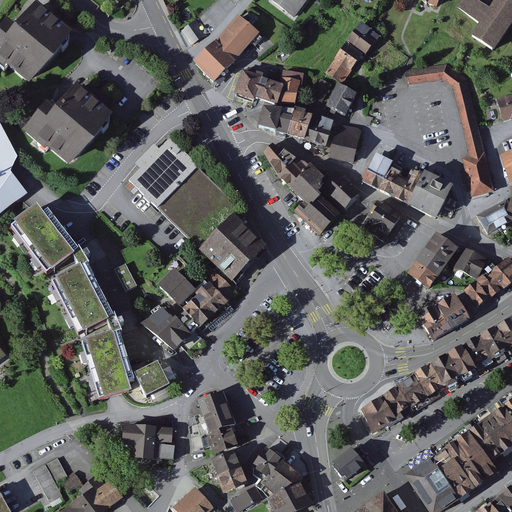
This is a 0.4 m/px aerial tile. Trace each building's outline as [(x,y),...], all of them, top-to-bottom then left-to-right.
[(306,0),(271,0),(271,1),(292,17),(306,0)] [(511,0),(460,0),(455,8),(479,25),(470,38),(490,51),(511,19),(511,0)] [(8,66),(30,86),(76,37),(38,4),(17,29),(9,23),(0,33),(0,65),(5,70),(8,66)] [(240,18),(217,44),(235,63),(260,35),(240,18)] [(184,27),(190,44),(207,38),(200,21),(184,27)] [(362,26),(349,43),(365,56),(378,38),(362,26)] [(217,44),(195,64),(213,83),(235,63),(217,44)] [(360,59),(345,49),(328,73),(343,83),(360,59)] [(448,65),(404,71),(407,88),(442,83),(443,83),(454,92),(469,157),(461,159),(472,198),(495,193),(468,79),(448,65)] [(263,81),(243,74),(235,95),(255,102),(256,99),(263,81)] [(285,80),(283,89),(279,104),(295,107),(301,83),(285,80)] [(283,89),(263,81),(256,99),(278,107),(279,104),(283,89)] [(330,86),(320,82),(312,99),(323,104),(330,86)] [(358,96),(339,87),(329,106),(348,116),(358,96)] [(114,117),(78,89),(58,111),(49,104),(26,133),(71,169),(114,117)] [(511,98),(498,102),(503,121),(511,118),(511,98)] [(260,127),(279,133),(287,109),(266,109),(260,127)] [(287,109),(279,133),(306,141),(313,118),(287,109)] [(313,118),(306,141),(326,148),(334,125),(313,118)] [(0,125),(0,218),(28,196),(12,175),(18,160),(0,125)] [(354,165),(362,131),(339,126),(332,160),(354,165)] [(128,182),(201,251),(236,215),(244,207),(170,137),(128,182)] [(278,178),(296,159),(273,147),(264,154),(278,178)] [(511,152),(501,157),(511,184),(511,183),(511,152)] [(363,182),(381,191),(392,169),(395,164),(378,155),(363,182)] [(278,178),(291,190),(311,167),(296,159),(278,178)] [(291,190),(309,207),(320,195),(330,184),(311,167),(291,190)] [(381,191),(411,206),(422,184),(392,169),(381,191)] [(422,184),(411,206),(438,221),(455,188),(428,174),(422,184)] [(320,195),(343,216),(358,198),(336,178),(330,184),(320,195)] [(299,218),(322,238),(343,216),(320,195),(309,207),(299,218)] [(511,198),(479,217),(489,235),(511,222),(511,198)] [(404,220),(382,207),(370,229),(392,241),(404,220)] [(38,209),(17,225),(55,274),(76,258),(38,209)] [(234,286),(268,248),(236,215),(201,251),(234,286)] [(461,252),(438,236),(408,276),(431,293),(461,252)] [(490,263),(465,249),(454,269),(479,282),(490,263)] [(502,293),(511,284),(511,264),(509,261),(490,276),(502,293)] [(116,272),(127,295),(137,291),(126,267),(116,272)] [(83,271),(59,282),(86,336),(110,324),(83,271)] [(161,289),(181,310),(198,293),(178,273),(161,289)] [(181,310),(203,332),(240,296),(218,274),(198,293),(181,310)] [(491,300),(502,293),(490,276),(479,283),(491,300)] [(468,316),(491,300),(479,283),(458,297),(468,316)] [(470,319),(468,316),(458,297),(440,307),(453,328),(470,319)] [(431,341),(453,328),(440,307),(419,319),(431,341)] [(181,310),(172,318),(164,309),(153,318),(162,327),(157,333),(179,355),(203,332),(181,310)] [(511,350),(511,325),(501,332),(511,350)] [(497,364),(511,355),(511,350),(501,332),(484,341),(497,364)] [(114,337),(90,345),(107,402),(132,394),(114,337)] [(481,372),(497,364),(484,341),(467,351),(481,372)] [(464,382),(481,372),(467,351),(451,360),(464,382)] [(448,392),(464,382),(451,360),(434,370),(448,392)] [(169,386),(158,364),(135,376),(146,398),(169,386)] [(431,402),(448,392),(434,370),(417,380),(431,402)] [(415,413),(431,402),(417,380),(401,391),(415,413)] [(399,423),(415,413),(401,391),(385,401),(399,423)] [(216,458),(241,447),(234,428),(239,426),(227,393),(200,402),(203,414),(195,417),(197,425),(189,427),(192,455),(205,451),(203,439),(209,437),(216,458)] [(374,439),(399,423),(385,401),(359,418),(374,439)] [(493,464),(511,451),(511,415),(507,407),(471,434),(493,464)] [(159,428),(124,427),(123,459),(159,460),(159,428)] [(493,464),(471,434),(448,449),(477,492),(500,473),(493,464)] [(462,502),(477,492),(448,449),(433,459),(462,502)] [(352,452),(333,467),(347,484),(366,469),(352,452)] [(249,483),(235,454),(213,464),(227,493),(249,483)] [(300,484),(272,454),(256,479),(273,501),(300,484)] [(425,511),(446,511),(462,502),(433,459),(405,479),(425,511)] [(51,506),(63,499),(55,485),(67,478),(57,460),(33,473),(51,506)] [(62,483),(74,499),(85,490),(74,475),(62,483)] [(108,511),(123,502),(109,482),(65,511),(108,511)] [(300,484),(273,501),(278,511),(301,511),(313,505),(300,484)] [(242,511),(264,499),(256,487),(231,502),(237,511),(242,511)] [(511,511),(511,489),(493,505),(498,511),(511,511)] [(213,511),(214,511),(196,491),(176,508),(179,511),(213,511)] [(9,511),(0,495),(0,511),(9,511)] [(397,511),(386,495),(361,511),(397,511)]
